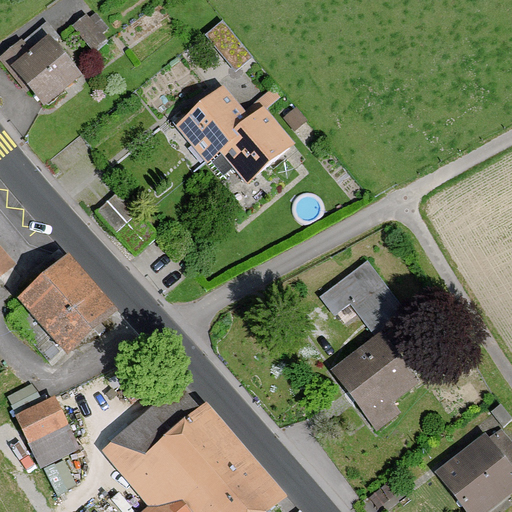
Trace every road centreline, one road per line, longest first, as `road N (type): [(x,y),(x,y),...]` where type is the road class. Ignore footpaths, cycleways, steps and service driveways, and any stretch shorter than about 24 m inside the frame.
road 1 (secondary): [(322,511),(0,152)]
road 2 (track): [(397,205),(511,143)]
